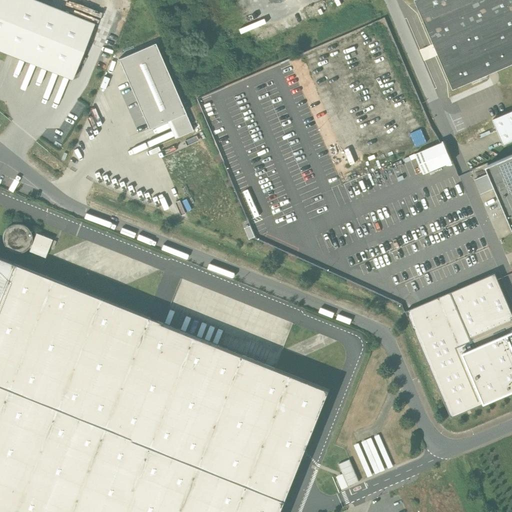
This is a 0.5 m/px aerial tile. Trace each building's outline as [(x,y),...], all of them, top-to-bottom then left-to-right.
[(94,24),(33,0),(0,0),(0,51),(72,80),(94,24)] [(511,0),(414,0),(453,89),(511,63),(511,0)] [(155,44),(118,60),(148,130),(171,120),(178,138),(193,131),(155,44)] [(437,92),(447,89),(444,80),(434,82),(437,92)] [(511,155),(486,167),(489,174),(474,180),(480,195),(495,188),(511,227),(511,111),(492,120),(503,145),(511,141),(511,155)] [(443,142),(415,154),(423,174),(451,162),(443,142)] [(30,246),(32,238),(30,231),(24,226),(17,224),(10,226),(4,232),(2,239),(4,246),(10,251),(17,253),(24,251),(30,246)] [(52,240),(36,234),(29,252),(45,258),(52,240)] [(280,511),(329,390),(0,258),(0,511),(280,511)] [(511,313),(495,273),(405,311),(451,418),(511,391),(511,313)] [(349,459),(338,464),(348,486),(359,482),(349,459)]
